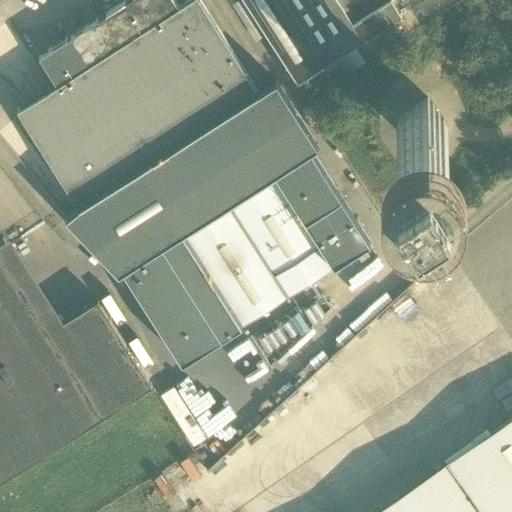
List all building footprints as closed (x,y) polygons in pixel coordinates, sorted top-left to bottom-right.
[(187,0),(179,6),(175,0),(125,0),(39,55),(57,83),(17,108),(78,204),(65,216),(118,272),(123,269),(181,361),(287,294),(288,297),(289,296),(288,294),(325,270),(327,274),(334,270),(332,266),(370,242),(311,149),(318,145),(276,80),(259,91),(200,0),(187,0)] [(245,0),(298,82),(402,15),(392,0),(245,0)] [(416,149),(448,129),(428,97),(396,118),(416,149)] [(0,476),(2,479),(153,382),(109,315),(58,347),(0,256),(0,476)] [(241,402),(234,387),(206,401),(203,397),(188,405),(177,384),(163,391),(189,443),(224,425),(218,414),(241,402)] [(147,442),(168,429),(161,417),(140,431),(147,442)]
